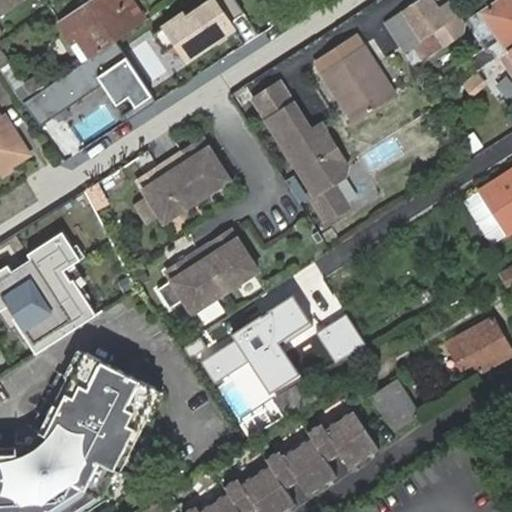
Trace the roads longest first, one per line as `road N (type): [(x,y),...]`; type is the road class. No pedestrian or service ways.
road 1 (residential): [(345,0),(207,90),(275,198)]
road 2 (unknown): [(0,220),(207,90)]
road 3 (residential): [(511,389),(316,511)]
